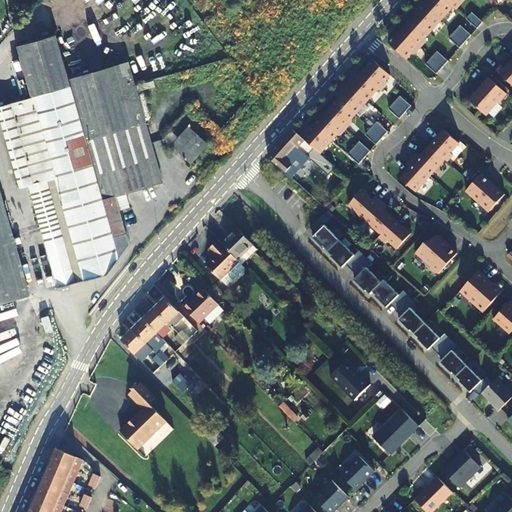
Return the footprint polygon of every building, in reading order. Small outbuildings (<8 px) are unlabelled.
[(419,0),(410,10),(414,14),(412,17),(429,33),(441,20),(419,0)] [(419,0),(441,20),(453,7),(444,0),(419,0)] [(444,0),(453,7),(456,10),(464,0),(444,0)] [(494,0),(488,0),(487,1),(495,8),(499,4),(494,0)] [(472,13),(467,19),(477,29),(483,22),(472,13)] [(412,17),(400,30),(421,48),(426,42),(426,37),(429,33),(412,17)] [(466,42),(472,35),(461,26),(455,32),(466,42)] [(400,30),(388,43),(406,59),(410,55),(415,54),(421,48),(400,30)] [(455,32),(449,39),(460,49),(466,42),(455,32)] [(0,106),(0,120),(19,187),(27,186),(55,286),(95,275),(88,253),(99,250),(103,263),(116,256),(66,78),(54,35),(14,47),(27,98),(0,106)] [(432,58),(442,68),(448,61),(438,52),(432,58)] [(372,59),(360,72),(378,88),(381,91),(386,84),(386,79),(390,75),(372,59)] [(511,59),(505,68),(501,65),(496,71),(511,84),(511,59)] [(125,63),(66,78),(116,256),(127,243),(118,210),(121,203),(119,195),(161,183),(125,63)] [(358,75),(354,72),(345,82),(366,101),(378,88),(360,72),(358,75)] [(469,100),(482,112),(491,111),(492,109),(490,108),(496,102),(498,103),(498,104),(507,94),(489,78),(480,87),(481,88),(477,93),(476,92),(469,100)] [(345,82),(336,92),(340,95),(337,98),(355,114),(366,101),(345,82)] [(405,113),(411,106),(400,96),(395,103),(405,113)] [(337,98),(325,111),(346,129),(352,123),(351,118),(355,114),(337,98)] [(389,109),(400,119),(405,113),(395,103),(389,109)] [(325,111),(314,124),(331,140),(335,136),(340,135),(346,129),(325,111)] [(382,138),(388,132),(377,122),(371,129),(382,138)] [(311,127),(307,123),(298,134),(305,140),(314,148),(319,153),(331,140),(314,124),(311,127)] [(171,144),(189,162),(205,145),(187,126),(177,137),(168,130),(161,142),(168,147),(171,144)] [(298,148),(305,140),(298,134),(292,129),(286,137),(298,148)] [(366,135),(376,145),(382,138),(371,129),(366,135)] [(444,130),(429,146),(444,159),(447,162),(453,155),(450,152),(459,143),(444,130)] [(268,156),(289,175),(294,170),(283,159),(289,152),(291,155),(298,148),(286,137),(268,156)] [(360,142),(354,148),(365,158),(371,152),(360,142)] [(416,153),(411,159),(430,175),(444,159),(429,146),(420,156),(416,153)] [(319,153),(314,148),(307,156),(329,175),(336,168),(319,153)] [(348,155),(359,164),(365,158),(354,148),(348,155)] [(430,175),(411,159),(406,165),(410,168),(400,178),(415,191),(430,175)] [(490,211),(505,195),(497,187),(496,188),(491,184),(492,183),(482,174),(466,191),(476,201),(477,200),(490,211)] [(365,220),(382,201),(376,195),(373,199),(362,190),(348,205),(365,220)] [(365,220),(381,234),(395,219),(384,209),(387,206),(382,201),(365,220)] [(0,202),(0,302),(27,294),(0,202)] [(326,224),(329,221),(323,215),(320,218),(326,224)] [(310,228),(315,234),(325,225),(326,224),(320,218),(310,228)] [(381,234),(379,237),(385,243),(388,240),(397,248),(411,233),(395,219),(381,234)] [(325,248),(328,251),(340,240),(325,225),(315,234),(312,237),(324,249),(325,248)] [(236,227),(221,242),(235,257),(250,242),(236,227)] [(437,272),(439,274),(457,253),(449,246),(448,248),(442,242),(442,235),(435,236),(429,242),(426,242),(416,253),(431,267),(431,268),(431,270),(434,272),(437,272)] [(205,265),(219,280),(239,260),(235,257),(221,242),(218,239),(207,249),(214,256),(205,265)] [(332,255),(331,256),(342,267),(345,264),(354,255),(340,240),(328,251),(332,255)] [(365,257),(358,251),(356,254),(362,260),(365,257)] [(354,255),(345,264),(351,270),(362,260),(356,254),(354,255)] [(368,266),(371,264),(365,257),(362,260),(368,266)] [(351,270),(357,277),(367,268),(368,266),(362,260),(351,270)] [(354,280),(366,291),(367,290),(370,294),(373,291),(381,283),(367,268),(357,277),(354,280)] [(489,282),(478,272),(460,291),(484,312),(505,289),(497,282),(492,288),(487,283),(489,282)] [(384,280),(381,283),(373,291),(370,294),(373,292),(376,295),(375,296),(387,308),(390,304),(399,295),(384,280)] [(189,300),(182,307),(198,324),(218,305),(203,289),(190,301),(189,300)] [(409,297),(403,291),(401,294),(406,300),(409,297)] [(399,295),(390,304),(396,310),(406,300),(401,294),(399,295)] [(154,308),(170,325),(172,323),(175,326),(185,317),(165,297),(154,308)] [(412,306),(415,303),(409,297),(406,300),(412,306)] [(396,310),(402,316),(411,308),(412,306),(406,300),(396,310)] [(504,308),(494,320),(510,334),(511,331),(511,302),(510,301),(507,305),(504,308)] [(143,319),(157,333),(165,325),(167,327),(170,325),(154,308),(143,319)] [(402,316),(399,319),(410,331),(411,330),(414,334),(425,323),(411,308),(402,316)] [(162,338),(157,333),(143,319),(133,329),(149,346),(155,352),(165,342),(162,338)] [(425,323),(414,334),(418,338),(417,338),(428,350),(432,347),(440,338),(425,323)] [(170,330),(167,327),(165,325),(157,333),(162,338),(170,330)] [(147,348),(149,346),(133,329),(121,340),(142,362),(150,355),(142,347),(144,346),(147,348)] [(186,342),(190,338),(182,330),(178,333),(185,340),(186,342)] [(185,340),(178,333),(174,337),(183,345),(186,342),(185,340)] [(445,334),(442,337),(448,343),(451,340),(445,334)] [(440,338),(432,347),(438,353),(448,343),(442,337),(440,338)] [(451,340),(448,343),(454,349),(457,346),(451,340)] [(448,343),(438,353),(443,359),(452,350),(454,349),(448,343)] [(443,359),(440,362),(452,374),(452,373),(456,377),(467,366),(452,350),(443,359)] [(165,363),(169,359),(160,351),(157,354),(163,361),(165,363)] [(163,361),(157,354),(153,358),(161,366),(162,366),(165,363),(163,361)] [(467,366),(456,377),(460,380),(459,381),(471,393),(474,390),(482,381),(467,366)] [(180,375),(177,377),(188,388),(191,386),(180,375)] [(487,376),(484,379),(490,385),(493,382),(487,376)] [(188,388),(177,377),(176,378),(175,379),(186,391),(188,388)] [(186,391),(175,379),(172,383),(183,394),(186,391)] [(490,385),(484,379),(482,381),(474,390),(479,395),(482,393),(490,385)] [(490,385),(482,393),(493,404),(492,405),(498,411),(511,397),(511,394),(496,379),(493,382),(490,385)] [(137,450),(165,423),(147,405),(154,398),(139,384),(127,395),(141,409),(119,432),(137,450)] [(373,438),(390,455),(418,426),(402,409),(373,438)] [(211,427),(202,435),(214,448),(223,439),(211,427)] [(46,472),(67,481),(69,476),(79,480),(80,479),(97,486),(101,476),(84,469),(85,467),(75,463),(77,457),(57,448),(46,472)] [(306,460),(310,464),(321,452),(317,448),(306,460)] [(464,452),(443,472),(461,490),(482,469),(464,452)] [(340,475),(356,491),(362,485),(361,484),(364,480),(365,481),(374,472),(359,456),(340,475)] [(82,487),(67,481),(46,472),(42,484),(89,503),(91,499),(80,495),(82,487)] [(434,511),(453,494),(437,477),(431,483),(433,484),(416,501),(426,511),(434,511)] [(331,480),(313,498),(327,511),(333,511),(336,509),(335,509),(339,505),(340,505),(348,497),(331,480)] [(37,495),(58,504),(60,498),(70,502),(70,501),(88,508),(89,503),(42,484),(37,495)] [(126,500),(116,492),(112,497),(122,505),(126,500)] [(32,506),(47,511),(63,511),(56,509),(58,504),(37,495),(32,506)] [(511,511),(511,499),(509,496),(492,511),(511,511)]
